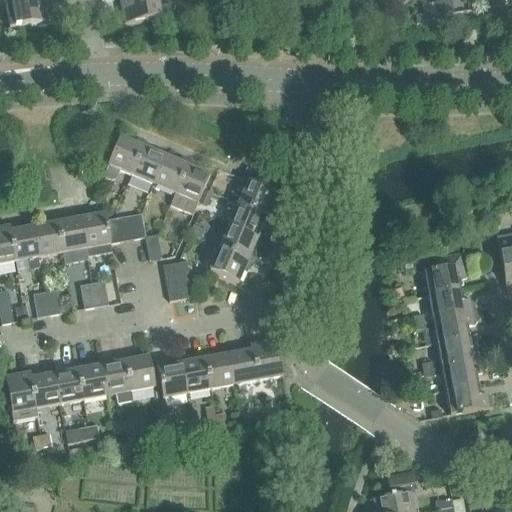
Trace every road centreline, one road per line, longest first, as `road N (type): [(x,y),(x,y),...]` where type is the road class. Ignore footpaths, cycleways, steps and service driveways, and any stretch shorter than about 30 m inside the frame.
road 1 (residential): [(306,308),(170,334),(133,320),(0,345)]
road 2 (unclassified): [(306,308),(319,81)]
road 3 (residential): [(511,491),(319,375)]
road 4 (tertiary): [(98,76),(319,81)]
road 5 (tertiary): [(319,81),(511,82)]
